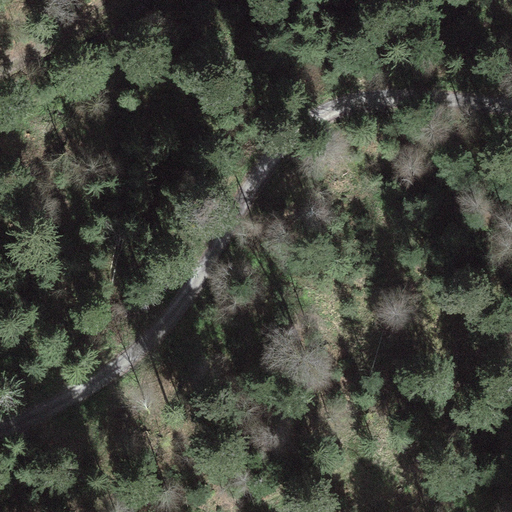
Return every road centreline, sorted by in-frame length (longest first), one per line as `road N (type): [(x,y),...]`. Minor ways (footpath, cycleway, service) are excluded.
road 1 (track): [(0,433),(159,332),(209,272),(292,143),(335,109),(373,102),(511,107)]
road 2 (track): [(114,0),(0,65)]
